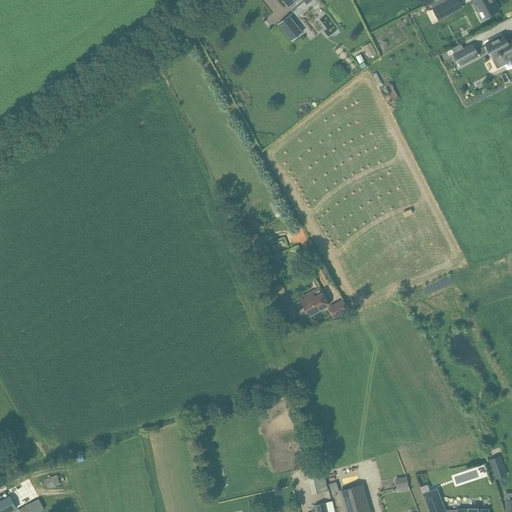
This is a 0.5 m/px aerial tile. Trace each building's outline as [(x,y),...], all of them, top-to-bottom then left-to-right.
[(439,20),(462,8),(457,0),(447,0),(446,1),(432,8),(439,20)] [(493,0),(472,0),(478,10),(476,11),(481,22),(489,18),(488,16),(499,10),(493,0)] [(272,28),(278,23),(271,14),(265,19),(272,28)] [(302,32),(288,15),(278,23),(291,40),(302,32)] [(502,35),(486,43),(494,58),(492,59),(497,69),(503,65),(511,62),(509,58),(511,56),(511,37),(505,41),(502,35)] [(363,46),(369,57),(376,53),(370,42),(363,46)] [(451,48),(460,65),(477,55),(472,45),(464,49),(461,43),(451,48)] [(245,238),(253,253),(264,248),(256,232),(245,238)] [(278,279),(276,272),(259,278),(262,285),(278,279)] [(306,298),(301,300),(310,316),(329,305),(322,292),(320,287),(312,291),(305,295),(306,298)] [(349,311),(342,299),(327,307),(334,318),(349,311)] [(500,456),(489,460),(489,461),(495,479),(506,475),(500,459),(500,456)] [(328,490),(324,473),(308,477),(312,493),(328,490)] [(47,488),(60,484),(57,475),(44,479),(47,488)] [(407,477),(396,479),(398,488),(408,486),(407,477)] [(332,493),(339,492),(337,481),(330,483),(332,493)] [(369,511),(361,484),(340,490),(346,511),(369,511)] [(445,511),(440,498),(433,500),(430,491),(423,494),(429,511),(445,511)] [(0,511),(10,511),(17,509),(10,496),(0,501),(0,511)] [(327,502),(315,505),(317,511),(316,511),(335,511),(332,501),(327,502)]
